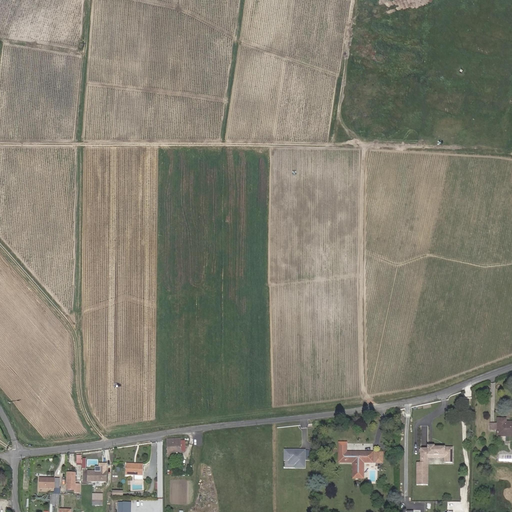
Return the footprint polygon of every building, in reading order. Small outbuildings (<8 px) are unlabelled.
[(511,422),(506,422),(506,419),(497,419),(497,436),(511,436),(511,422)] [(181,439),(167,439),(167,452),(181,452),(181,439)] [(372,462),(372,453),(346,452),(346,443),(339,443),(339,462),(353,462),(353,478),(363,479),(363,462),(372,462)] [(428,459),(428,457),(428,455),(443,455),(443,458),(444,458),(444,463),(451,463),(452,453),(450,453),(450,448),(435,447),(435,446),(428,446),(428,449),(421,448),(421,459),(420,463),(416,463),(416,483),(428,483),(428,459)] [(304,452),(285,452),(285,462),(288,462),(288,466),(295,465),(295,469),(305,469),(304,452)] [(511,461),(511,453),(499,453),(499,461),(511,461)] [(135,475),(135,465),(126,465),(126,475),(135,475)] [(88,472),(88,481),(106,482),(106,472),(88,472)] [(67,490),(75,490),(75,484),(75,476),(67,475),(67,490)] [(41,488),(54,488),(59,488),(59,479),(41,478),(41,488)] [(54,495),(50,495),(49,511),(51,511),(52,505),(59,505),(59,495),(54,495)] [(130,511),(131,503),(119,503),(118,511),(130,511)]
